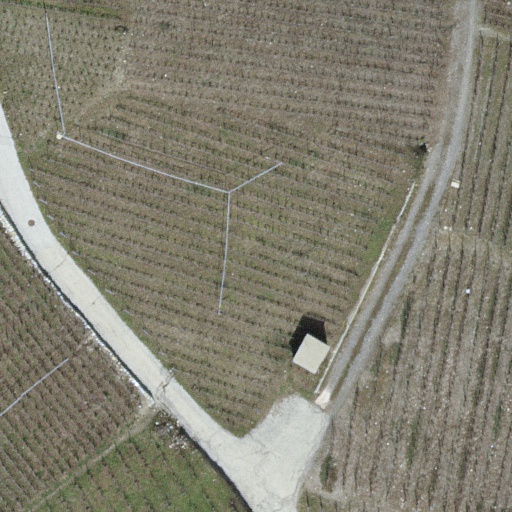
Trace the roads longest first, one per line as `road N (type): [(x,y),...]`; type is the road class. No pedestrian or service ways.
road 1 (track): [(265,501),(346,370),(417,226),(445,157),(478,0)]
road 2 (track): [(0,114),(14,173),(44,231),(269,511)]
